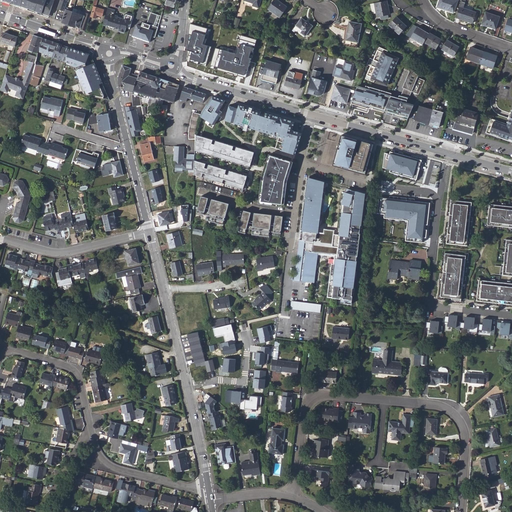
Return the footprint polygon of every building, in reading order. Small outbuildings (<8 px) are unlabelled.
[(3,0),(10,2),(14,4),(23,7),(28,9),(35,11),(42,14),(49,16),(54,0),(3,0)] [(65,12),(69,0),(60,0),(57,9),(65,12)] [(93,7),(90,16),(96,18),(97,15),(102,17),(104,9),(96,7),(97,0),(94,0),(92,6),(93,7)] [(280,18),(288,7),(277,0),(274,0),(268,9),(280,18)] [(376,13),(377,17),(388,14),(386,5),(388,5),(387,0),(374,3),(376,13)] [(446,9),(446,10),(453,12),(457,0),(439,0),(437,6),(446,9)] [(473,23),(476,12),(463,8),(465,3),(461,1),(456,17),(473,23)] [(107,26),(110,27),(110,28),(114,30),(116,28),(119,29),(120,32),(124,33),(125,28),(125,27),(128,26),(130,26),(133,18),(131,17),(131,15),(126,14),(125,15),(124,19),(115,17),(113,14),(114,13),(112,12),(113,9),(108,8),(103,25),(107,26)] [(76,28),(76,27),(80,14),(81,11),(81,10),(78,9),(77,13),(74,12),(69,25),(76,28)] [(65,24),(69,25),(74,12),(73,12),(69,10),(67,10),(62,23),(65,24)] [(496,29),(500,16),(486,11),(481,24),(496,29)] [(79,28),(79,29),(86,31),(90,14),(85,13),(84,16),(80,14),(76,27),(79,28)] [(399,34),(406,26),(396,16),(389,24),(399,34)] [(302,31),(301,33),(305,36),(313,26),(302,18),(296,26),(302,31)] [(208,58),(212,43),(209,42),(209,40),(205,39),(209,24),(191,20),(189,29),(193,30),(189,44),(194,45),(191,53),(208,58)] [(358,43),(361,24),(349,22),(346,40),(358,43)] [(220,31),(222,24),(214,23),(213,30),(220,31)] [(146,40),(149,41),(151,36),(155,38),(158,27),(150,25),(149,29),(137,25),(133,36),(139,38),(146,40)] [(293,29),(300,34),(301,33),(302,31),(296,26),(293,29)] [(415,40),(422,45),(424,42),(429,34),(417,27),(411,38),(415,40)] [(224,44),(220,61),(249,68),(258,35),(241,30),(237,47),(224,44)] [(14,46),(18,37),(3,32),(0,41),(14,46)] [(436,49),(441,39),(430,32),(429,34),(424,42),(436,49)] [(29,50),(37,53),(38,51),(42,38),(34,35),(29,50)] [(38,51),(53,57),(57,43),(42,38),(38,51)] [(453,56),(459,47),(447,40),(441,49),(453,56)] [(53,57),(57,59),(58,57),(62,59),(61,60),(65,62),(68,55),(71,48),(66,46),(64,53),(60,51),(62,45),(57,43),(53,57)] [(376,45),(370,57),(373,59),(379,46),(376,45)] [(370,57),(366,65),(370,66),(365,79),(374,82),(375,80),(387,85),(399,58),(387,52),(387,50),(379,46),(373,59),(370,57)] [(484,51),(471,47),(466,59),(480,64),(484,51)] [(85,67),(85,64),(87,57),(88,54),(71,48),(68,55),(65,62),(77,66),(77,70),(85,67)] [(493,69),(497,56),(484,51),(480,64),(493,69)] [(31,74),(32,74),(34,69),(36,63),(37,57),(28,54),(26,60),(29,61),(26,72),(31,74)] [(261,79),(276,83),(277,78),(282,64),(267,60),(263,74),(261,79)] [(352,81),(354,71),(352,70),(354,63),(345,60),(343,68),(336,66),(333,76),(352,81)] [(34,69),(38,70),(42,72),(44,65),(36,63),(34,69)] [(77,70),(76,71),(84,94),(102,88),(93,64),(85,67),(77,70)] [(318,95),(320,95),(321,95),(323,94),(323,93),(324,92),(327,81),(319,79),(321,72),(318,71),(319,66),(315,64),(313,69),(314,69),(312,77),(311,77),(307,92),(318,95)] [(118,76),(127,79),(125,87),(124,89),(133,92),(138,76),(130,73),(131,68),(122,65),(118,76)] [(370,66),(366,65),(361,77),(365,79),(370,66)] [(45,80),(62,86),(63,84),(66,85),(68,80),(64,79),(65,77),(60,75),(54,73),(54,72),(48,70),(47,74),(45,80)] [(132,94),(140,97),(149,99),(151,94),(169,100),(174,102),(180,85),(140,71),(138,76),(133,92),(132,94)] [(299,90),(303,74),(295,71),(295,73),(289,71),(285,85),(299,90)] [(31,74),(26,72),(23,82),(29,84),(29,83),(30,80),(32,76),(32,75),(32,74),(31,74)] [(418,76),(412,74),(408,81),(414,84),(414,85),(408,83),(406,86),(412,89),(411,91),(418,94),(425,80),(418,77),(418,76)] [(29,83),(35,86),(37,83),(37,84),(39,78),(36,77),(32,75),(32,76),(30,80),(29,83)] [(118,76),(117,76),(119,85),(120,85),(125,87),(127,79),(118,76)] [(15,79),(7,77),(2,92),(6,93),(7,92),(8,88),(16,91),(15,94),(16,96),(23,99),(25,95),(29,84),(23,82),(18,80),(17,81),(15,80),(15,79)] [(338,99),(338,97),(341,98),(341,100),(346,104),(351,89),(342,87),(335,85),(334,89),(331,99),(338,99)] [(184,86),(179,99),(186,102),(188,97),(203,103),(206,105),(211,98),(213,96),(184,86)] [(354,95),(352,101),(357,103),(356,105),(368,109),(369,107),(384,111),(391,96),(392,93),(376,89),(366,86),(365,88),(358,86),(354,95)] [(132,95),(134,107),(142,106),(140,97),(132,94),(132,95)] [(206,105),(200,114),(200,116),(214,124),(222,112),(219,110),(225,100),(213,96),(211,98),(206,105)] [(401,98),(391,96),(384,111),(393,113),(393,115),(401,117),(407,119),(414,104),(406,102),(408,97),(402,96),(401,98)] [(51,111),(54,111),(54,115),(59,116),(63,100),(51,97),(51,99),(44,97),(41,108),(51,111)] [(238,108),(229,105),(225,120),(258,130),(279,136),(275,148),(295,154),(305,124),(239,104),(238,108)] [(432,126),(433,125),(439,127),(443,112),(433,109),(419,105),(413,119),(429,125),(432,126)] [(134,107),(135,115),(143,114),(142,106),(134,107)] [(474,128),(479,113),(473,111),(460,107),(456,123),(474,128)] [(75,120),(77,121),(77,123),(83,124),(86,114),(81,112),(81,111),(69,108),(66,119),(71,120),(71,119),(75,120)] [(191,139),(195,139),(195,134),(195,132),(198,118),(200,116),(200,114),(199,113),(193,112),(191,119),(188,131),(189,139),(191,139)] [(511,112),(508,124),(491,118),(486,133),(511,141),(511,112)] [(97,115),(100,132),(111,130),(108,113),(97,115)] [(456,127),(458,128),(459,129),(460,129),(461,129),(462,129),(463,129),(464,128),(470,130),(470,131),(473,132),(474,128),(456,123),(455,125),(456,127)] [(213,140),(195,134),(195,139),(195,149),(209,154),(211,155),(229,160),(232,161),(250,166),(254,152),(236,147),(233,146),(216,140),(213,140)] [(24,135),(21,145),(37,150),(37,152),(43,154),(46,143),(40,141),(41,139),(34,136),(33,138),(30,137),(24,135)] [(341,135),(332,165),(365,174),(373,144),(362,141),(359,152),(354,151),(357,139),(341,135)] [(362,141),(357,139),(354,151),(359,152),(362,141)] [(43,154),(48,155),(48,154),(65,159),(68,149),(63,148),(59,146),(59,145),(52,142),(51,145),(46,143),(43,154)] [(140,144),(144,162),(154,159),(150,142),(140,144)] [(184,146),(175,146),(174,161),(176,161),(176,167),(183,168),(183,169),(188,170),(188,172),(194,172),(194,160),(195,154),(187,154),(187,158),(187,159),(184,159),(184,158),(184,146)] [(93,153),(77,148),(73,160),(78,161),(78,159),(95,165),(99,153),(93,151),(93,153)] [(262,176),(259,203),(284,206),(287,181),(293,162),(269,155),(262,176)] [(397,194),(398,184),(399,179),(401,163),(384,158),(383,168),(385,169),(385,170),(396,173),(394,184),(395,184),(394,193),(397,194)] [(209,164),(206,163),(194,160),(194,172),(194,174),(243,189),(247,176),(229,170),(226,170),(209,164)] [(111,163),(114,177),(123,175),(119,161),(111,163)] [(158,168),(148,171),(149,178),(150,178),(152,182),(160,180),(158,174),(160,174),(158,168)] [(414,179),(425,182),(425,183),(428,184),(428,185),(426,190),(432,192),(437,173),(417,168),(414,179)] [(0,184),(3,186),(8,183),(9,179),(6,178),(7,175),(2,173),(0,174),(0,184)] [(20,191),(24,189),(25,184),(22,184),(23,181),(18,179),(14,182),(13,186),(16,187),(15,190),(20,191)] [(302,281),(314,282),(318,254),(335,256),(333,265),(331,264),(327,297),(342,299),(342,297),(344,298),(344,299),(353,300),(354,295),(353,295),(358,252),(357,252),(357,244),(356,243),(356,241),(360,242),(361,233),(360,233),(365,193),(356,191),(356,195),(345,192),(342,204),(344,204),(341,231),(340,231),(339,235),(334,234),(335,230),(324,229),(324,233),(318,232),(321,212),(323,212),(325,192),(323,192),(324,182),(315,179),(314,181),(309,180),(306,202),(304,202),(300,233),(301,233),(301,239),(299,239),(294,280),(300,281),(300,279),(302,280),(302,281)] [(123,194),(124,194),(122,188),(116,189),(115,186),(108,188),(110,195),(111,195),(113,205),(125,202),(123,196),(123,194)] [(160,187),(152,189),(155,199),(156,203),(163,201),(162,197),(161,191),(160,187)] [(20,191),(18,197),(21,197),(21,200),(26,201),(30,199),(31,194),(27,193),(28,190),(24,189),(20,191)] [(212,199),(208,198),(201,196),(196,212),(207,216),(205,220),(223,225),(226,214),(229,215),(232,205),(229,204),(212,199)] [(18,210),(23,211),(24,209),(27,210),(28,205),(26,201),(21,200),(20,203),(17,202),(16,206),(18,210)] [(471,202),(451,200),(448,226),(446,243),(466,245),(471,202)] [(511,206),(489,204),(487,225),(511,227),(511,206)] [(393,222),(394,213),(395,211),(380,209),(379,220),(393,222)] [(18,210),(18,211),(14,213),(15,216),(13,217),(15,222),(20,223),(24,221),(22,217),(25,216),(23,212),(23,211),(18,210)] [(244,210),(238,231),(245,233),(248,222),(253,222),(252,234),(269,236),(270,231),(281,233),(283,216),(276,215),(274,225),(271,225),(272,214),(255,212),(251,212),(244,210)] [(57,222),(59,229),(60,232),(65,230),(64,228),(74,226),(72,218),(70,212),(60,214),(62,221),(57,222)] [(169,213),(169,212),(158,214),(160,225),(171,223),(171,220),(169,213)] [(103,215),(106,231),(117,228),(114,218),(115,218),(114,213),(103,215)] [(72,218),(74,226),(75,231),(79,230),(79,232),(89,230),(86,220),(85,215),(72,218)] [(43,222),(45,231),(50,230),(49,229),(55,228),(55,230),(59,229),(57,222),(57,220),(53,220),(53,218),(52,216),(44,218),(43,220),(43,222)] [(166,234),(170,248),(182,245),(178,231),(166,234)] [(511,240),(506,240),(502,275),(511,275),(511,240)] [(123,251),(125,261),(127,260),(129,266),(140,263),(136,248),(123,251)] [(236,263),(238,263),(244,263),(244,253),(221,254),(222,267),(226,266),(226,265),(236,264),(236,263)] [(465,256),(445,253),(442,277),(440,297),(451,298),(451,299),(460,301),(465,256)] [(10,266),(15,267),(14,268),(14,270),(17,271),(18,269),(18,268),(20,259),(17,258),(18,256),(8,254),(5,264),(10,266)] [(256,265),(257,271),(263,270),(263,269),(275,267),(273,256),(257,258),(258,264),(256,265)] [(26,260),(21,258),(20,259),(18,268),(23,269),(23,270),(27,272),(27,274),(32,275),(32,273),(33,271),(35,263),(35,261),(30,260),(30,262),(26,261),(26,260)] [(83,264),(86,277),(87,280),(90,279),(89,274),(90,274),(89,272),(98,269),(96,258),(86,261),(86,263),(83,264)] [(387,279),(397,280),(398,275),(408,276),(407,278),(419,280),(421,262),(417,261),(416,268),(409,267),(409,263),(406,262),(406,264),(399,263),(399,262),(390,260),(387,279)] [(409,263),(409,267),(416,268),(417,261),(410,260),(409,263)] [(172,266),(174,277),(183,274),(179,261),(174,262),(175,265),(172,266)] [(68,265),(68,267),(70,275),(75,274),(75,276),(79,275),(80,278),(86,277),(83,264),(83,262),(77,264),(77,265),(73,266),(73,264),(68,265)] [(206,273),(209,273),(214,272),(213,262),(196,264),(198,276),(206,274),(206,273)] [(32,273),(33,274),(38,275),(42,276),(42,275),(53,278),(52,273),(53,268),(50,267),(50,266),(44,265),(44,266),(35,263),(33,271),(32,273)] [(68,267),(58,269),(59,272),(56,273),(58,283),(59,286),(72,283),(71,277),(70,275),(68,267)] [(125,273),(128,286),(129,286),(130,290),(141,287),(138,274),(133,276),(132,272),(125,273)] [(511,283),(479,280),(476,301),(498,303),(511,304),(511,283)] [(259,286),(263,291),(270,297),(273,291),(266,284),(259,286)] [(252,301),(253,302),(252,304),(254,306),(256,306),(260,309),(268,302),(268,303),(272,300),(270,297),(263,291),(260,294),(259,293),(256,296),(257,297),(252,301)] [(131,298),(134,312),(142,310),(141,305),(145,304),(143,295),(131,298)] [(213,300),(215,309),(230,306),(229,295),(224,296),(224,297),(220,298),(220,299),(213,300)] [(194,298),(184,300),(188,323),(199,321),(194,298)] [(292,301),(291,309),(320,312),(321,305),(292,301)] [(6,322),(14,324),(14,325),(18,326),(19,325),(21,316),(8,313),(6,322)] [(444,316),(444,322),(447,322),(447,326),(455,327),(455,329),(459,329),(459,327),(460,322),(456,321),(457,316),(453,315),(448,315),(448,316),(444,316)] [(149,322),(151,328),(152,333),(161,331),(157,316),(148,318),(149,322)] [(477,329),(477,324),(474,324),(474,317),(469,317),(464,316),(464,322),(460,322),(459,327),(469,328),(469,331),(476,332),(477,329)] [(487,319),(483,318),(482,324),(479,324),(478,329),(490,331),(490,334),(494,335),(495,327),(495,326),(491,325),(492,319),(487,319)] [(225,325),(224,319),(211,322),(212,328),(213,328),(225,325)] [(426,327),(429,328),(429,332),(441,333),(442,326),(438,325),(439,321),(430,320),(430,322),(426,322),(426,327)] [(497,322),(496,327),(500,328),(499,334),(509,335),(508,339),(511,339),(511,328),(509,329),(510,321),(506,321),(501,320),(501,322),(497,322)] [(225,325),(213,328),(215,336),(224,334),(226,342),(228,341),(235,340),(231,324),(229,324),(225,325)] [(16,337),(23,339),(23,338),(25,338),(30,339),(32,328),(19,325),(18,326),(16,337)] [(268,326),(257,329),(260,343),(271,340),(268,326)] [(332,338),(337,339),(337,338),(349,340),(350,328),(333,326),(332,338)] [(194,363),(205,361),(198,331),(187,334),(194,363)] [(41,347),(41,345),(45,346),(45,347),(49,348),(51,339),(48,338),(38,335),(38,336),(34,335),(32,344),(35,345),(41,347)] [(52,350),(64,354),(67,343),(55,340),(52,350)] [(223,348),(224,354),(237,351),(235,344),(229,345),(228,341),(226,342),(219,344),(220,348),(223,348)] [(68,355),(82,359),(84,352),(81,351),(81,348),(70,345),(68,355)] [(261,353),(256,352),(255,363),(265,364),(265,353),(269,354),(270,347),(261,346),(261,353)] [(93,350),(88,349),(85,361),(90,362),(90,361),(100,364),(101,362),(106,363),(108,355),(103,353),(93,350)] [(374,359),(372,373),(378,373),(378,371),(388,372),(388,374),(401,375),(402,363),(391,362),(392,351),(384,350),(383,360),(383,362),(379,361),(379,360),(379,359),(374,359)] [(146,354),(149,367),(150,372),(153,371),(154,375),(161,374),(159,365),(158,361),(159,361),(157,352),(146,354)] [(235,372),(236,359),(224,358),(223,371),(235,372)] [(212,359),(205,361),(208,371),(215,370),(212,359)] [(271,370),(276,371),(275,372),(281,373),(281,371),(298,373),(299,363),(272,359),(271,365),(271,370)] [(11,376),(21,378),(25,362),(19,360),(18,365),(16,364),(15,370),(13,369),(11,376)] [(90,371),(92,378),(92,379),(91,380),(92,386),(105,383),(102,369),(90,371)] [(266,371),(254,370),(253,388),(265,388),(266,371)] [(317,381),(322,381),(322,382),(336,383),(337,372),(323,371),(323,372),(318,371),(317,381)] [(438,372),(430,371),(428,385),(436,385),(436,382),(447,383),(448,373),(438,372)] [(52,386),(52,385),(55,376),(55,374),(50,373),(50,375),(42,372),(40,382),(52,386)] [(465,382),(469,382),(469,383),(484,384),(484,381),(488,381),(489,373),(485,373),(485,374),(470,373),(470,374),(466,373),(465,382)] [(52,385),(67,389),(70,379),(65,377),(65,379),(55,376),(52,385)] [(92,386),(96,403),(108,400),(105,387),(110,386),(109,383),(105,383),(92,386)] [(18,386),(18,385),(13,384),(12,389),(5,387),(4,391),(2,397),(9,398),(9,401),(13,402),(15,401),(16,397),(24,399),(27,389),(18,386)] [(161,387),(163,396),(164,395),(166,406),(176,404),(174,398),(173,399),(172,393),(173,393),(174,393),(172,384),(161,387)] [(240,391),(225,390),(225,401),(239,402),(239,398),(240,391)] [(292,393),(283,392),(283,396),(282,396),(280,409),(282,411),(289,412),(292,410),(292,407),(291,407),(292,402),(292,397),(291,397),(292,393)] [(207,411),(209,417),(211,429),(216,428),(217,426),(221,426),(221,421),(220,416),(219,414),(218,414),(217,410),(215,405),(217,401),(206,393),(204,397),(205,398),(203,400),(205,403),(207,408),(208,410),(207,411)] [(492,409),(493,409),(494,416),(504,414),(499,394),(489,397),(492,409)] [(248,399),(239,398),(239,402),(238,408),(251,409),(251,408),(256,408),(256,405),(261,405),(262,396),(249,395),(248,399)] [(121,405),(123,414),(125,413),(126,422),(140,419),(142,416),(144,413),(137,408),(136,410),(133,411),(132,403),(121,405)] [(65,429),(70,430),(75,431),(72,419),(70,419),(68,406),(56,409),(58,417),(59,416),(61,426),(64,426),(65,429)] [(322,419),(338,421),(339,408),(333,408),(333,409),(323,408),(322,419)] [(352,427),(352,429),(357,429),(359,428),(362,429),(363,430),(363,433),(370,433),(372,414),(366,413),(364,415),(364,417),(361,417),(361,413),(354,412),(353,417),(352,427)] [(388,428),(392,428),(392,432),(391,440),(400,440),(401,432),(409,433),(409,426),(410,417),(410,415),(402,414),(402,423),(401,423),(401,424),(398,423),(398,422),(388,421),(388,428)] [(162,432),(167,432),(168,430),(174,431),(175,425),(174,425),(175,422),(178,423),(179,419),(172,416),(169,416),(165,415),(162,432)] [(0,430),(1,430),(2,424),(12,426),(14,419),(2,417),(1,417),(0,416),(0,430)] [(426,434),(436,434),(437,425),(436,425),(436,419),(427,418),(426,434)] [(108,436),(118,439),(122,424),(111,421),(108,436)] [(56,441),(67,443),(69,434),(70,435),(70,430),(65,429),(59,428),(56,441)] [(272,435),(284,437),(285,429),(272,428),(272,435)] [(486,430),(490,447),(500,445),(496,428),(486,430)] [(170,435),(171,439),(170,439),(171,445),(166,446),(167,451),(172,450),(182,448),(181,442),(180,442),(179,438),(180,438),(179,434),(170,435)] [(269,453),(282,454),(284,444),(282,444),(282,440),(284,440),(284,437),(272,435),(270,443),(269,453)] [(314,456),(321,457),(321,456),(328,457),(329,449),(328,449),(329,439),(322,439),(322,441),(315,440),(314,448),(315,449),(314,456)] [(119,452),(126,454),(124,463),(132,465),(137,449),(147,452),(148,446),(143,445),(132,442),(130,446),(121,444),(119,452)] [(215,450),(217,450),(217,454),(218,461),(223,460),(223,463),(228,463),(235,462),(236,462),(234,445),(226,446),(225,442),(215,444),(215,450)] [(433,463),(444,463),(445,453),(447,453),(448,448),(435,447),(433,463)] [(47,464),(56,466),(58,459),(59,459),(60,451),(50,449),(47,464)] [(249,474),(249,473),(252,472),(252,474),(252,475),(261,474),(258,452),(255,452),(255,450),(249,450),(250,461),(241,462),(243,475),(249,474)] [(175,453),(168,455),(169,460),(173,460),(175,472),(188,469),(185,452),(175,453)] [(480,460),(485,478),(493,476),(493,473),(497,472),(495,465),(494,465),(493,461),(491,461),(490,457),(480,460)] [(30,464),(28,475),(30,477),(43,479),(43,475),(44,471),(46,471),(47,467),(30,464)] [(350,481),(355,481),(357,483),(359,484),(363,488),(366,488),(370,485),(369,484),(371,482),(371,479),(365,472),(363,472),(363,473),(359,473),(359,470),(355,469),(356,464),(348,464),(347,478),(351,478),(350,481)] [(409,477),(416,477),(417,468),(409,468),(409,472),(409,477)] [(329,481),(326,481),(327,477),(329,477),(330,471),(312,469),(311,475),(314,476),(315,477),(315,479),(317,479),(321,480),(320,485),(328,486),(329,481)] [(382,488),(390,488),(390,490),(392,491),(394,491),(395,490),(395,489),(399,489),(399,483),(400,484),(402,484),(404,484),(404,481),(405,472),(394,471),(393,479),(390,478),(388,476),(386,478),(383,478),(383,479),(381,478),(381,476),(375,476),(374,487),(382,488)] [(85,473),(80,472),(77,483),(84,485),(84,486),(93,489),(93,487),(96,476),(92,475),(92,476),(85,474),(85,473)] [(424,493),(435,493),(436,475),(425,474),(424,493)] [(93,487),(104,490),(104,489),(111,491),(114,481),(106,480),(100,478),(100,477),(96,476),(93,487)] [(136,498),(138,489),(139,488),(135,487),(135,486),(122,483),(120,490),(120,493),(118,500),(126,502),(128,495),(132,496),(132,497),(136,498)] [(33,484),(33,487),(29,487),(25,503),(36,505),(39,493),(40,493),(41,485),(33,484)] [(135,503),(139,504),(140,504),(150,506),(151,505),(155,491),(149,489),(149,491),(143,489),(143,490),(138,489),(136,498),(135,503)] [(482,493),(479,493),(483,510),(495,507),(495,505),(491,490),(482,493)] [(159,505),(168,507),(167,511),(172,511),(177,496),(172,495),(172,497),(166,496),(166,495),(162,494),(159,505)] [(177,508),(191,511),(194,500),(189,499),(189,500),(185,499),(185,498),(180,497),(177,508)]
